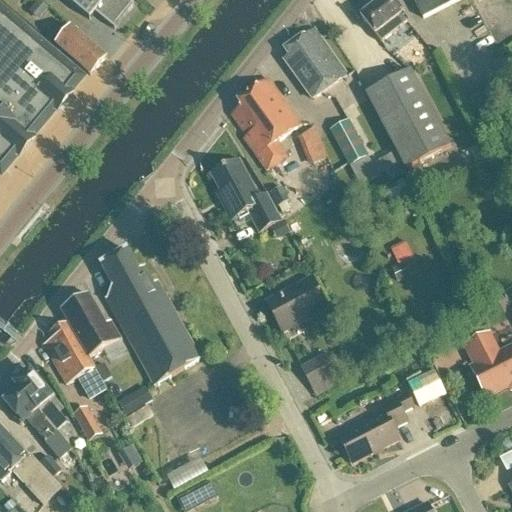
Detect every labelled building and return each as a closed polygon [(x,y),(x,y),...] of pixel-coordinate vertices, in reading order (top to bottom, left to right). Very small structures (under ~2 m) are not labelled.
[(61,0),(90,24),(95,17),(114,33),(115,33),(134,9),(123,0),(61,0)] [(361,21),(370,33),(381,47),(409,25),(389,0),(388,0),(386,2),(384,0),(376,6),(378,8),(361,21)] [(411,0),(424,23),(467,0),(411,0)] [(0,168),(6,174),(17,160),(19,161),(35,143),(33,141),(56,114),(58,115),(73,97),(71,96),(83,82),(0,12),(0,168)] [(106,62),(73,33),(72,32),(56,50),(91,80),(106,62)] [(314,104),(348,80),(314,33),(285,54),(289,60),(285,63),(314,104)] [(407,175),(451,152),(411,75),(367,98),(407,175)] [(301,130),(269,84),(239,106),(243,112),(233,119),(248,141),(244,144),(257,162),(301,130)] [(349,124),(332,134),(352,170),(369,160),(349,124)] [(321,130),(303,138),(316,167),(334,159),(321,130)] [(391,184),(407,175),(396,156),(374,168),(380,179),(386,175),(391,184)] [(380,179),(374,168),(369,160),(352,170),(363,189),(380,179)] [(260,237),(281,226),(267,199),(260,203),(239,165),(212,180),(227,207),(223,209),(232,225),(249,216),(260,237)] [(289,206),(281,192),(271,197),(279,212),(289,206)] [(290,237),(284,227),(276,231),(281,241),(290,237)] [(398,250),(403,265),(420,259),(415,244),(398,250)] [(155,392),(201,364),(158,286),(154,288),(145,271),(139,275),(127,254),(101,270),(113,291),(106,303),(155,392)] [(283,338),(328,313),(312,282),(266,307),(283,338)] [(90,363),(122,344),(111,326),(106,329),(88,298),(61,314),(90,363)] [(106,394),(94,373),(67,328),(50,338),(53,344),(44,349),(67,389),(78,383),(90,404),(106,394)] [(511,353),(498,360),(489,341),(468,351),(477,371),(473,373),(487,401),(511,387),(511,353)] [(338,380),(327,360),(302,373),(313,393),(338,380)] [(113,383),(105,369),(97,374),(105,388),(113,383)] [(35,433),(46,446),(44,448),(60,466),(72,455),(57,437),(67,429),(55,415),(56,415),(48,406),(54,401),(45,389),(43,391),(30,375),(15,388),(16,390),(1,402),(13,415),(11,417),(21,429),(27,424),(34,433),(35,433)] [(145,391),(118,406),(126,421),(153,405),(145,391)] [(408,427),(403,417),(413,412),(407,400),(396,406),(383,413),(386,419),(339,442),(352,468),(370,459),(371,460),(400,445),(394,434),(408,427)] [(155,421),(148,410),(128,423),(135,433),(155,421)] [(104,440),(94,422),(89,413),(76,420),(91,448),(104,440)] [(51,482),(38,468),(31,460),(28,462),(0,432),(0,483),(3,487),(13,478),(44,510),(62,493),(51,482)] [(144,466),(133,449),(119,458),(129,475),(144,466)] [(183,494),(217,476),(208,460),(174,479),(183,494)] [(46,461),(38,468),(51,482),(59,475),(46,461)]
